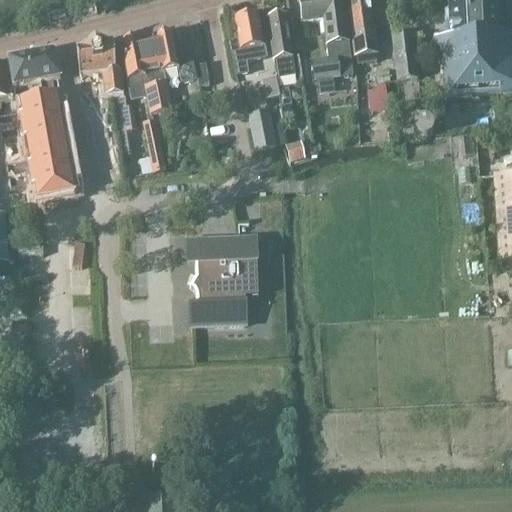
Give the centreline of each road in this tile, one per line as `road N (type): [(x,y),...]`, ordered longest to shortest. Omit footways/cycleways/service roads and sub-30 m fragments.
road 1 (residential): [(100,212),(243,190),(205,0)]
road 2 (residential): [(100,212),(131,511)]
road 3 (residential): [(61,35),(100,212)]
road 4 (tertiary): [(61,35),(205,0)]
